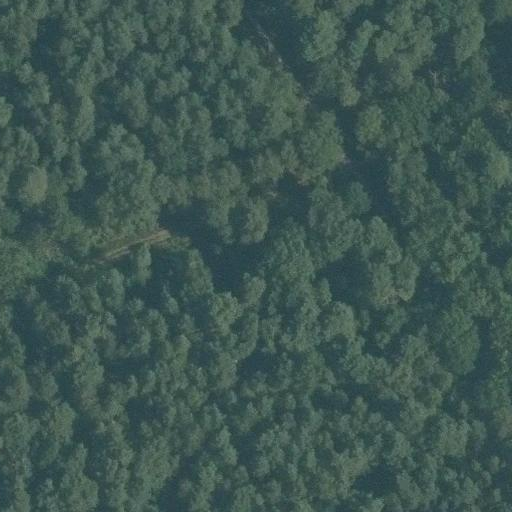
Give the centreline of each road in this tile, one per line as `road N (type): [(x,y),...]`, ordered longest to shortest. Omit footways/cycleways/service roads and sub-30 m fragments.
road 1 (track): [(329,160),(0,291)]
road 2 (track): [(511,433),(329,160)]
road 3 (track): [(511,70),(329,160)]
road 4 (track): [(329,160),(223,0)]
